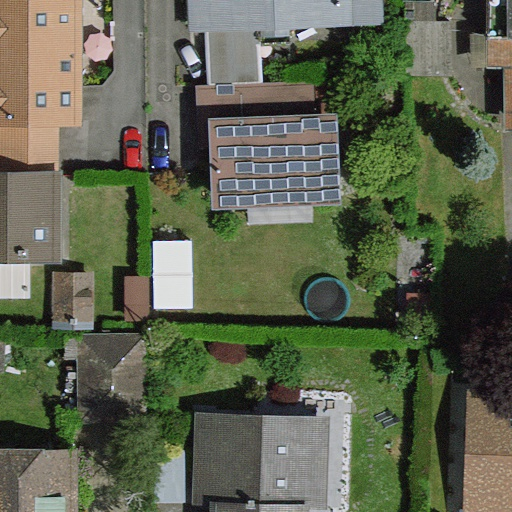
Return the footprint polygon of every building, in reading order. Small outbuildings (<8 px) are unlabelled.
[(5,191),(0,190),(0,264),(59,265),(60,125),(79,125),(80,0),(0,0),(0,124),(5,124),(5,191)] [(375,0),(190,0),(193,31),(207,30),(260,26),(377,19),(375,0)] [(511,128),(511,0),(489,0),(490,65),(509,65),(509,129),(511,128)] [(260,26),(207,30),(210,85),(263,83),(260,26)] [(203,145),(215,145),(214,123),(313,119),(311,87),(201,91),(203,145)] [(313,119),(214,123),(215,145),(217,205),(338,201),(335,119),(313,119)] [(160,299),(199,299),(199,233),(159,234),(160,299)] [(92,276),(57,276),(57,319),(92,319),(92,276)] [(146,330),(78,328),(75,415),(144,417),(146,330)] [(511,511),(511,399),(477,399),(473,511),(511,511)] [(305,511),(306,504),(328,505),(330,413),(194,410),(192,498),(211,498),(210,511),(305,511)] [(72,511),(73,444),(0,443),(0,511),(72,511)]
